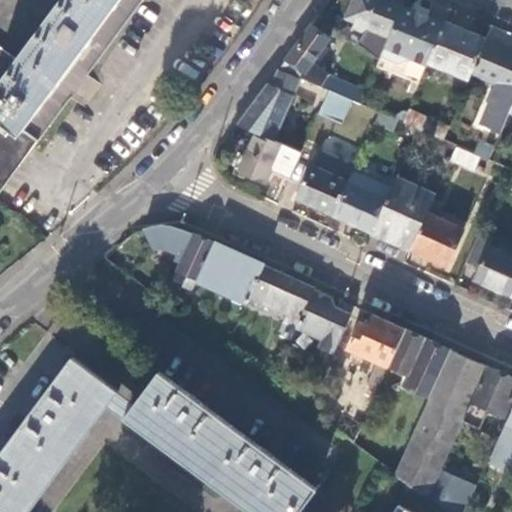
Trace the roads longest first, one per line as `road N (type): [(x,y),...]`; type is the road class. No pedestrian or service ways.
road 1 (residential): [(511,337),(163,177)]
road 2 (residential): [(303,0),(254,74),(163,177)]
road 3 (residential): [(163,177),(0,316)]
